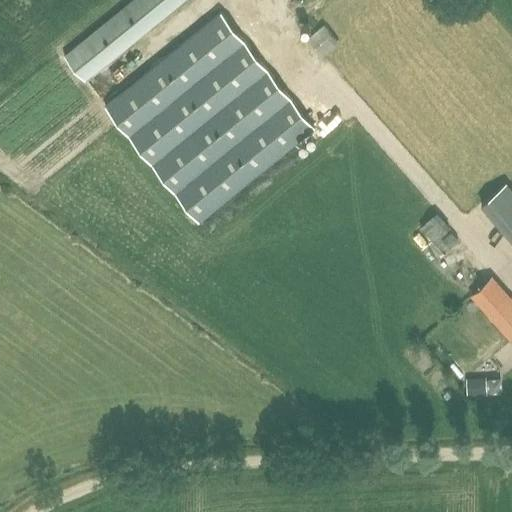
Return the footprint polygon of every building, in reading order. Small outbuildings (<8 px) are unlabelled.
[(85,79),(183,0),(130,0),(64,54),(85,79)] [(343,7),(334,13),(344,28),(354,22),(343,7)] [(221,11),(105,105),(199,221),(315,127),(221,11)] [(339,42),(323,24),(308,37),(323,55),(339,42)] [(511,186),(507,181),(481,203),(511,239),(511,186)] [(449,227),(435,211),(420,225),(433,241),(449,227)] [(511,338),(511,296),(492,274),(470,295),(511,340),(511,338)]
